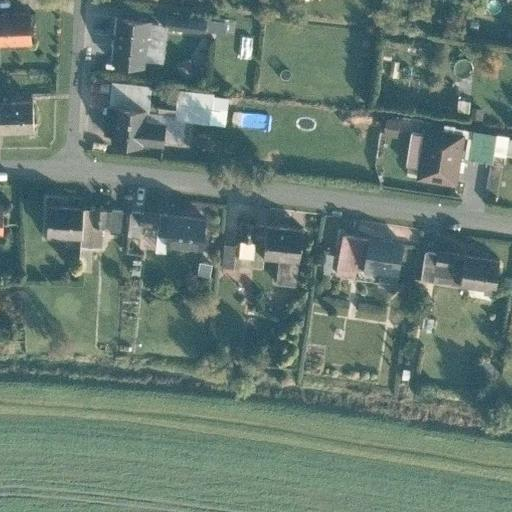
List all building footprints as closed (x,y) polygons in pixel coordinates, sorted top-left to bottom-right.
[(0,45),(33,44),(32,12),(0,13),(0,45)] [(207,18),(164,12),(161,31),(204,36),(207,18)] [(147,68),(152,23),(118,19),(113,64),(147,68)] [(176,92),(98,83),(97,91),(113,93),(108,145),(165,151),(168,122),(149,120),(150,112),(174,114),(176,92)] [(175,116),(227,122),(231,92),(179,85),(175,116)] [(32,102),(0,102),(0,131),(33,130),(32,102)] [(385,115),(385,132),(400,133),(400,115),(385,115)] [(466,135),(424,129),(422,139),(411,137),(406,168),(416,169),(414,181),(458,188),(466,135)] [(494,137),(472,134),(468,161),(490,164),(494,137)] [(94,210),(47,208),(46,235),(77,237),(76,247),(92,248),(94,210)] [(120,236),(121,213),(105,213),(105,235),(120,236)] [(206,246),(206,213),(141,214),(142,247),(206,246)] [(301,282),(302,228),(242,227),(241,256),(274,256),(274,282),(301,282)] [(394,270),(398,245),(343,237),(338,272),(357,275),(358,265),(394,270)] [(496,289),(500,254),(438,246),(436,262),(461,265),(459,284),(496,289)]
